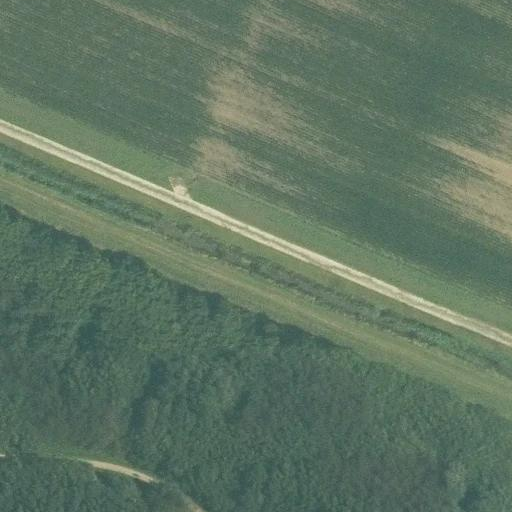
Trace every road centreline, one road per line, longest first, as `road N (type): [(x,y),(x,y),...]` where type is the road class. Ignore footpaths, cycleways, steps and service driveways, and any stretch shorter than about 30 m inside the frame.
road 1 (track): [(0,129),(511,347)]
road 2 (unknown): [(511,408),(0,191)]
road 3 (track): [(195,511),(149,480),(81,462),(0,459)]
